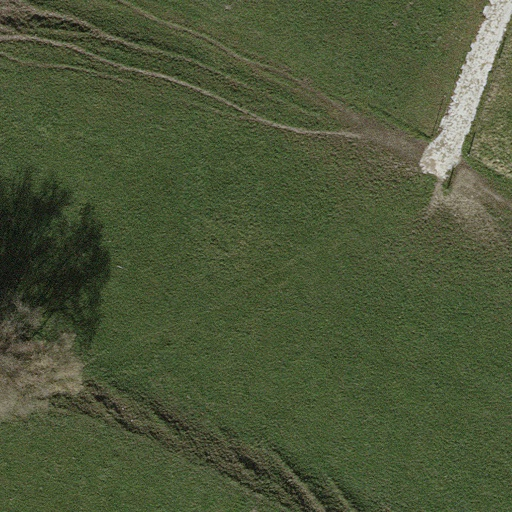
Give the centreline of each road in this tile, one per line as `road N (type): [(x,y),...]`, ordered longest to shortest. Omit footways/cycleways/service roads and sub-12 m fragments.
road 1 (track): [(0,2),(136,23),(511,183)]
road 2 (track): [(456,153),(511,23)]
